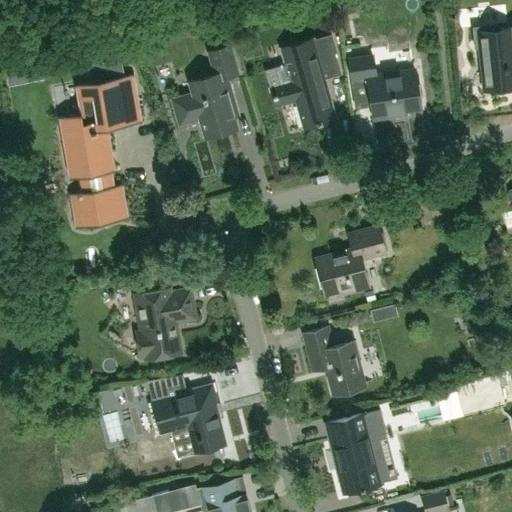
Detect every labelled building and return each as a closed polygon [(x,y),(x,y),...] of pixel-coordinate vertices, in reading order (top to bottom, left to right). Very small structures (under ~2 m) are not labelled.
[(353,1),(342,3),(344,13),(356,11),(353,1)] [(511,81),(511,26),(498,28),(500,43),(479,45),(484,85),(511,81)] [(331,119),(319,78),(339,73),(327,32),(279,46),(284,64),(266,69),(276,104),(287,101),(295,99),(303,127),(331,119)] [(236,127),(228,101),(232,99),(226,76),(236,73),(228,45),(208,51),(214,73),(188,81),(192,92),(172,98),(178,123),(199,117),(205,136),(236,127)] [(420,107),(414,69),(375,75),(372,55),(348,58),(353,86),(368,83),(373,118),(405,113),(405,109),(420,107)] [(39,61),(4,67),(7,85),(42,79),(39,61)] [(112,151),(108,127),(142,121),(138,96),(137,96),(135,85),(136,84),(134,72),(75,82),(79,111),(58,114),(68,177),(76,176),(78,187),(77,187),(77,190),(69,192),(71,201),(72,201),(76,225),(75,225),(75,226),(128,217),(123,183),(115,184),(112,170),(115,170),(114,160),(112,151)] [(511,190),(510,191),(511,200),(511,208),(503,211),(507,227),(511,226),(511,190)] [(369,286),(362,258),(385,252),(378,225),(348,233),(352,248),(321,256),(315,258),(323,288),(340,283),(342,293),(369,286)] [(181,351),(176,320),(196,317),(190,286),(171,290),(170,286),(134,292),(138,317),(140,330),(136,331),(140,355),(145,354),(145,357),(181,351)] [(385,316),(382,306),(370,309),(372,319),(385,316)] [(363,382),(353,343),(331,349),(329,340),(332,340),(328,326),(302,332),(312,370),(326,367),(332,391),(363,382)] [(156,378),(120,384),(123,398),(137,395),(136,394),(158,390),(156,378)] [(225,442),(215,403),(217,403),(212,382),(183,389),(183,392),(151,400),(159,431),(186,424),(193,449),(182,452),(182,453),(225,442)] [(376,473),(364,429),(368,428),(364,412),(325,422),(338,473),(344,492),(378,483),(376,473)] [(406,422),(409,435),(422,432),(420,420),(406,422)] [(249,511),(240,477),(197,488),(203,511),(249,511)] [(185,485),(167,490),(173,510),(190,505),(185,485)] [(425,511),(439,511),(449,509),(448,504),(453,503),(451,493),(445,494),(444,489),(421,495),(425,511)]
